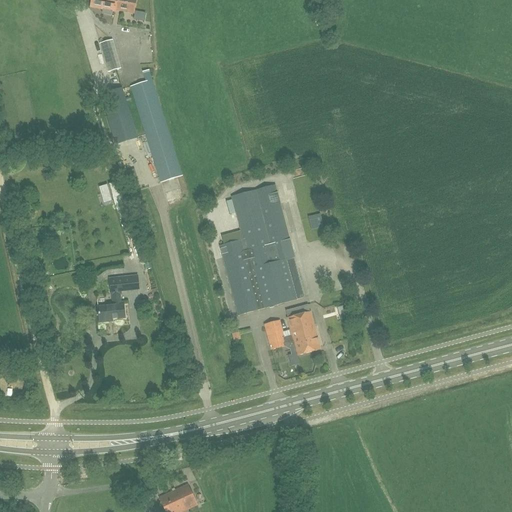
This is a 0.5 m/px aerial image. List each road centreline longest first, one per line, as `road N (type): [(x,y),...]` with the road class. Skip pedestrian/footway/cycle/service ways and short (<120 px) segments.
road 1 (primary): [(511,347),(167,437),(52,446)]
road 2 (track): [(0,178),(53,408)]
